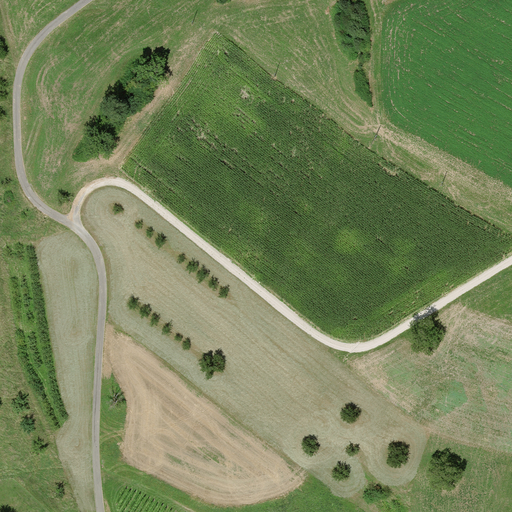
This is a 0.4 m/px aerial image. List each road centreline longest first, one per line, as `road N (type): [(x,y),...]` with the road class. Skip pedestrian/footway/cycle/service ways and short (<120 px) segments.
road 1 (unclassified): [(85,0),(37,38),(20,64),(15,124),(26,192),(86,239),(99,271),(99,511)]
road 2 (track): [(511,260),(371,344),(337,346),(115,181),(83,191)]
